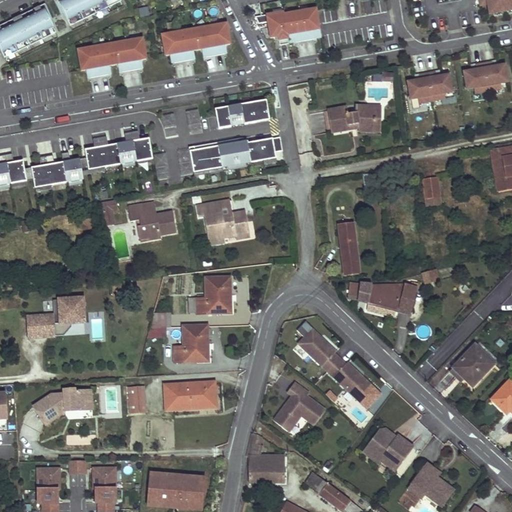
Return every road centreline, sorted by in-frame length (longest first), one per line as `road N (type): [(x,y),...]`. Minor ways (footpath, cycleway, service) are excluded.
road 1 (residential): [(303,294),(303,197),(311,174),(511,137)]
road 2 (residential): [(271,74),(0,122)]
road 3 (residential): [(303,294),(282,302),(270,319),(225,511)]
road 4 (residential): [(413,45),(271,74)]
road 5 (residential): [(412,384),(511,280)]
road 6 (residential): [(412,384),(317,297),(303,294)]
road 7 (residential): [(511,476),(412,384)]
